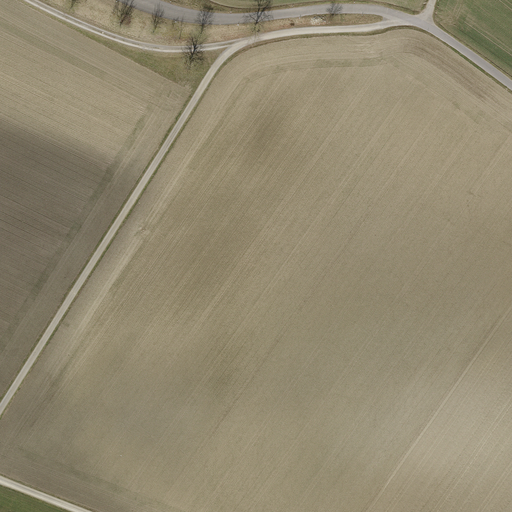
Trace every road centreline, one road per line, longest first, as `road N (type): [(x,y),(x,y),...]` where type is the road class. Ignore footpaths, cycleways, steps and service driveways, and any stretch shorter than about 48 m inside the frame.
road 1 (track): [(0,417),(228,46),(284,31),(425,26)]
road 2 (residential): [(511,85),(425,26),(373,9),(227,19),(136,0)]
road 3 (track): [(228,46),(143,46),(31,0)]
